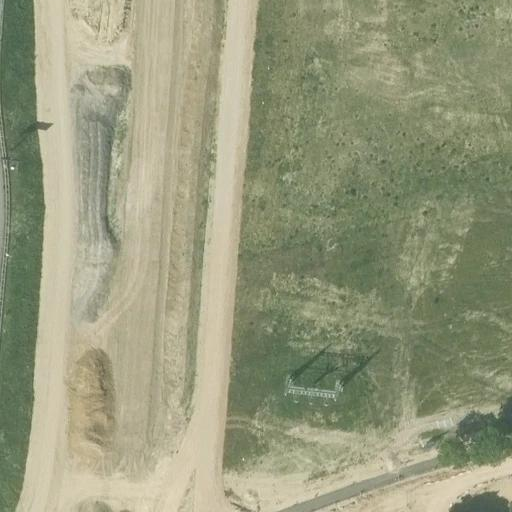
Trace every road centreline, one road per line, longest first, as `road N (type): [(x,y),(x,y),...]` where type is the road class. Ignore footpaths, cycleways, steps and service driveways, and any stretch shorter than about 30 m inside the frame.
road 1 (track): [(36,511),(54,425),(63,225),(56,0)]
road 2 (unclassified): [(207,455),(239,0)]
